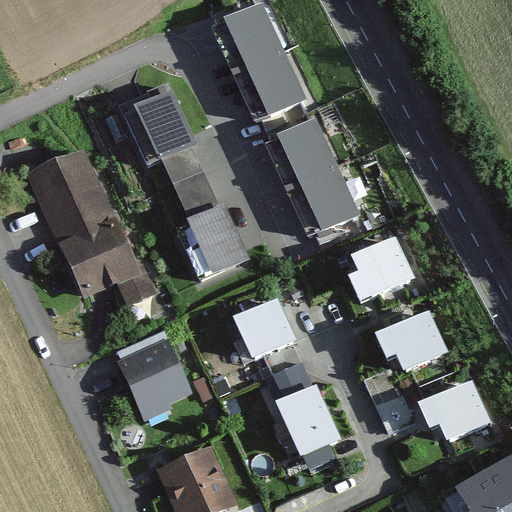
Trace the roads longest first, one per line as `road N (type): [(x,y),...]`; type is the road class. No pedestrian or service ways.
road 1 (residential): [(287,264),(183,56),(148,54),(0,121)]
road 2 (primary): [(511,306),(345,0)]
road 3 (residential): [(122,511),(0,255)]
road 4 (residential): [(335,358),(382,472),(380,483),(317,511)]
